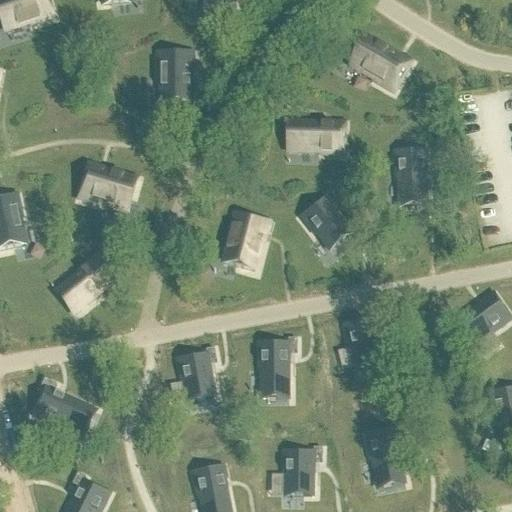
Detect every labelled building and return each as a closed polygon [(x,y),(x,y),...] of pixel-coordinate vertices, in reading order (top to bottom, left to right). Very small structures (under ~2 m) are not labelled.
[(8,1),(0,3),(0,15),(6,35),(29,28),(54,20),(47,0),(10,0),(8,1)] [(101,0),(102,3),(103,9),(130,6),(129,0),(101,0)] [(207,0),(207,8),(234,11),(235,3),(235,0),(207,0)] [(368,43),(352,70),(372,82),(395,96),(411,68),(378,49),(368,43)] [(160,84),(160,107),(192,107),(192,95),(192,57),(160,57),(160,84)] [(299,128),(298,156),(318,156),(318,157),(345,158),(346,129),(307,128),(307,129),(299,128)] [(426,155),(397,156),(398,183),(399,202),(427,201),(426,193),(427,193),(426,155)] [(88,170),(80,202),(105,209),(105,208),(128,215),(137,185),(125,181),(88,170)] [(16,200),(0,203),(0,254),(26,249),(21,226),(22,226),(16,200)] [(325,203),(302,220),(319,242),(329,254),(351,237),(348,233),(325,203)] [(231,244),(225,267),(255,275),(258,263),(259,263),(268,227),(237,218),(230,244),(231,244)] [(79,279),(64,291),(81,313),(88,308),(118,284),(100,262),(79,279)] [(495,300),(460,325),(460,326),(461,326),(477,347),(490,338),(511,323),(495,300)] [(374,324),(346,330),(352,357),(353,357),(356,372),(382,366),(382,367),(384,367),(376,332),(384,330),(381,318),(372,320),(374,324)] [(261,375),(261,395),(288,395),(288,396),(289,396),(289,356),(297,356),(297,344),(289,344),(289,348),(261,348),(261,375)] [(207,359),(180,364),(185,391),(188,407),(214,402),(214,403),(216,402),(209,367),(217,366),(215,353),(206,355),(207,359)] [(46,393),(34,419),(59,430),(59,429),(77,438),(88,413),(89,414),(89,413),(53,396),(57,389),(45,384),(42,391),(46,393)] [(511,393),(492,398),(497,424),(501,443),(511,441),(511,393)] [(395,434),(367,439),(372,465),(373,465),(375,475),(376,485),(402,480),(403,481),(404,481),(402,471),(397,442),(405,440),(402,428),(394,429),(395,434)] [(286,488),(286,499),(312,500),(312,501),(313,501),(314,484),(314,465),(322,465),(322,453),(314,453),(314,457),(286,457),(286,483),(286,488)] [(223,471),(195,477),(200,503),(201,506),(202,511),(230,511),(228,498),(223,471)] [(81,493),(71,511),(102,511),(109,498),(84,485),(86,481),(78,478),(73,489),(81,493)]
